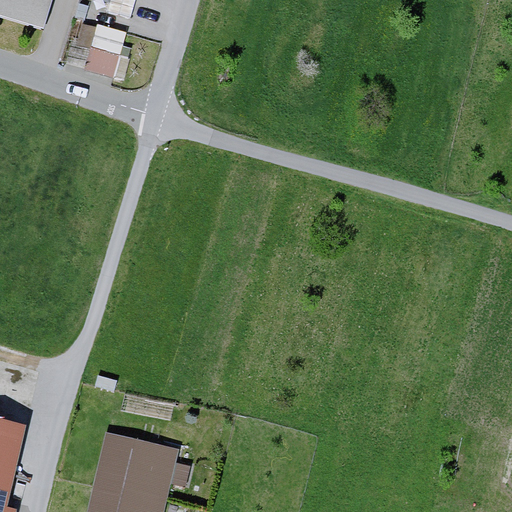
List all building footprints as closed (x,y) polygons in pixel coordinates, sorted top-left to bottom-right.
[(54,0),(0,0),(0,27),(43,40),(54,0)] [(109,0),(106,12),(131,20),(136,0),(109,0)] [(127,33),(97,24),(83,70),(113,79),(127,33)] [(0,511),(6,511),(28,437),(0,428),(0,511)] [(166,511),(180,454),(107,437),(89,511),(166,511)]
